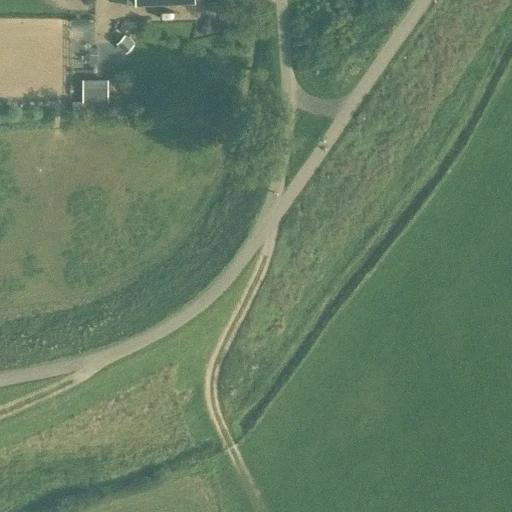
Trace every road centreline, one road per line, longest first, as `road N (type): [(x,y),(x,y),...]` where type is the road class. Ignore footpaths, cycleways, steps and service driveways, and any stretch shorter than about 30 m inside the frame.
road 1 (unclassified): [(0,379),(140,343),(222,283),(269,221)]
road 2 (track): [(269,221),(262,270),(223,343),(210,388),(263,511)]
road 3 (unclassified): [(269,221),(346,110)]
road 4 (unclassified): [(346,110),(420,0)]
road 5 (unclassified): [(269,221),(290,94)]
road 6 (track): [(107,355),(0,413)]
